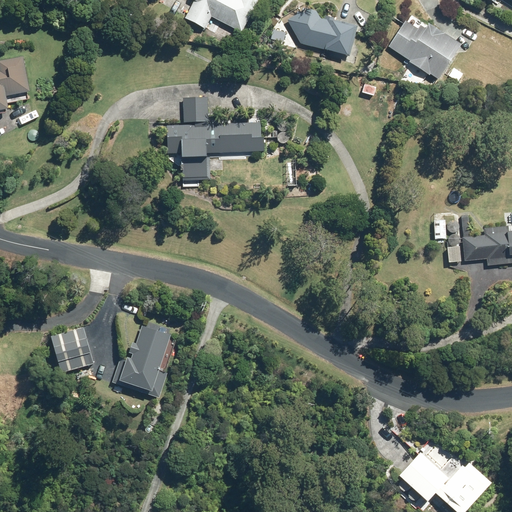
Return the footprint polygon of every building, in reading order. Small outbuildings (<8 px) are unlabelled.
[(191,0),(184,16),(203,26),(209,15),(240,30),(255,0),(191,0)] [(309,4),(287,17),(301,41),(325,47),(325,45),(348,51),(347,54),(350,54),(358,23),(337,17),(337,16),(334,15),(326,12),(325,15),(321,15),(316,6),(309,4)] [(279,25),(278,28),(280,30),(284,31),(286,29),(286,25),(284,23),(281,22),(279,25)] [(220,23),(217,30),(223,33),(226,27),(220,23)] [(412,61),(411,63),(427,73),(428,71),(437,77),(457,46),(427,27),(424,32),(419,29),(416,33),(404,25),(391,47),(412,61)] [(0,106),(8,105),(7,101),(28,98),(27,91),(29,90),(23,55),(0,59),(0,106)] [(196,120),(196,123),(167,123),(168,159),(173,159),(180,166),(183,166),(183,178),(210,178),(210,155),(207,156),(207,151),(264,149),(264,135),(261,135),(261,121),(207,123),(206,119),(209,119),(208,95),(183,96),(184,120),(196,120)] [(286,158),(286,161),(284,162),(284,183),(288,183),(288,184),(297,184),(296,158),(286,158)] [(464,235),(463,235),(465,259),(487,257),(488,263),(511,260),(511,256),(509,228),(509,225),(484,227),(485,233),(471,234),(469,213),(462,213),(464,235)] [(433,219),(434,237),(445,237),(445,218),(433,219)] [(169,321),(132,310),(113,372),(150,383),(169,321)] [(80,324),(49,333),(59,371),(91,362),(80,324)] [(420,450),(400,471),(428,497),(436,489),(461,511),(491,480),(470,460),(465,465),(463,463),(445,482),(444,481),(449,476),(420,450)]
